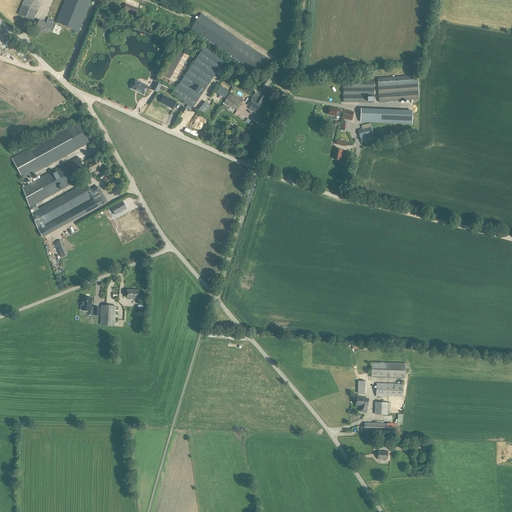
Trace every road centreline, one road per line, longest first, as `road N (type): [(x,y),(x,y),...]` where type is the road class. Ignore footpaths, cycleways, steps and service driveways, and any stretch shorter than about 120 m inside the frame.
road 1 (unclassified): [(171,246),(319,421),(381,511)]
road 2 (unclassified): [(250,166),(67,86)]
road 3 (unclassified): [(67,86),(171,246)]
road 4 (unclassified): [(0,317),(171,246)]
road 5 (unclassified): [(250,166),(291,80),(304,0)]
road 6 (unknown): [(287,89),(356,105),(356,163),(341,197)]
road 7 (track): [(511,237),(353,201)]
